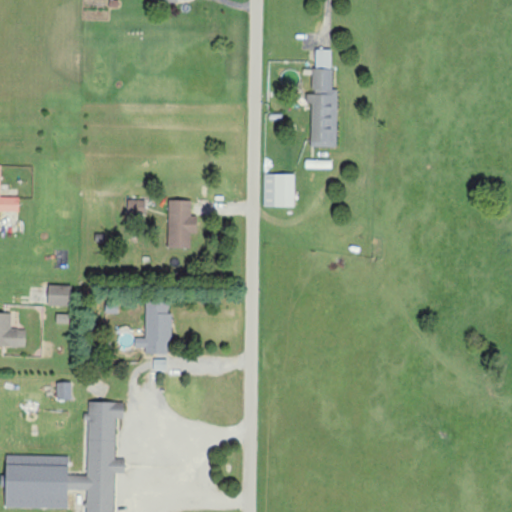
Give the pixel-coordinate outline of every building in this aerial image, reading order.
[(338,147),(339,89),(332,89),(333,50),(315,50),(314,95),(307,95),(307,104),(312,104),(311,146),(338,147)] [(0,211),(20,211),(20,197),(1,196),(2,164),(0,164),(0,211)] [(295,174),(265,173),(264,206),(295,207),(295,174)] [(128,213),(146,214),(146,200),(129,199),(128,213)] [(198,215),(191,215),(191,200),(170,199),(169,247),(191,248),(191,235),(197,235),(198,215)] [(49,305),(71,305),(72,285),(49,284),(49,305)] [(146,338),(135,338),(135,348),(146,348),(146,353),(171,353),(171,301),(146,301),(146,338)] [(0,345),(26,347),(27,328),(11,328),(12,312),(0,311),(0,345)] [(154,370),(167,370),(168,359),(155,359),(154,370)] [(73,382),(57,381),(57,399),(72,400),(73,382)] [(8,454),(6,507),(69,509),(69,489),(87,490),(86,511),(114,511),(116,473),(126,473),(126,459),(116,459),(117,418),(125,418),(125,402),(89,401),(89,413),(87,475),(69,475),(70,456),(8,454)]
